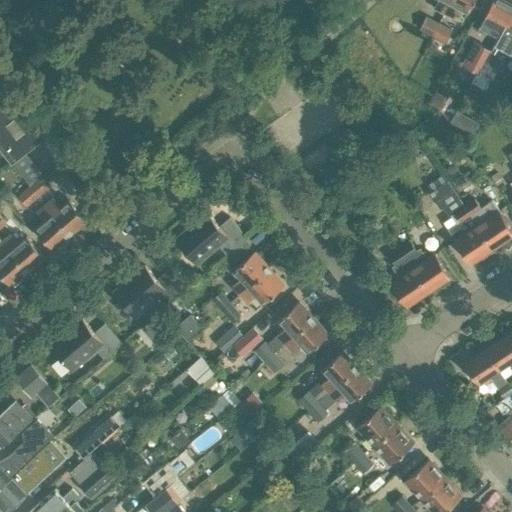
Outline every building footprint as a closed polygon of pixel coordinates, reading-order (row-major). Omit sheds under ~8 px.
[(445,12),(450,0),(438,0),(434,7),(445,12)] [(470,12),(475,0),(450,0),(445,12),(454,17),(460,7),(470,12)] [(489,0),(484,0),(479,10),(486,14),(493,2),(489,0)] [(498,40),(511,12),(511,3),(505,0),(493,0),(493,2),(486,14),(484,19),(479,30),(498,40)] [(511,12),(498,40),(492,51),(490,49),(478,71),(491,78),(502,56),(503,57),(507,48),(511,50),(511,12)] [(433,36),(439,22),(426,16),(419,29),(433,36)] [(446,42),(452,29),(439,22),(433,36),(446,42)] [(490,49),(476,42),(464,64),(478,71),(490,49)] [(24,153),(50,133),(8,80),(0,86),(0,147),(12,162),(24,153)] [(442,107),(447,98),(436,92),(431,101),(442,107)] [(480,122),(458,109),(451,121),(473,133),(480,122)] [(50,149),(56,145),(49,137),(44,141),(50,149)] [(42,175),(24,153),(12,162),(30,186),(42,176),(42,175)] [(471,214),(465,205),(465,206),(444,175),(428,185),(433,192),(430,195),(435,202),(438,200),(449,216),(455,212),(461,221),(449,229),(471,262),(494,248),(478,224),(472,214),(471,214)] [(50,186),(42,176),(30,186),(39,196),(50,186)] [(30,186),(19,195),(27,205),(39,196),(30,186)] [(46,204),(71,234),(88,219),(70,199),(62,206),(55,197),(46,204)] [(476,198),(465,205),(471,214),(472,214),(482,207),(476,198)] [(71,234),(46,204),(37,212),(45,221),(37,228),(54,248),(71,234)] [(478,224),(494,248),(511,235),(511,226),(500,210),(478,224)] [(220,226),(209,212),(177,239),(197,264),(219,245),(228,255),(248,237),(231,217),(220,226)] [(12,233),(3,241),(28,270),(45,256),(28,235),(19,242),(12,233)] [(0,254),(2,257),(0,258),(0,270),(11,284),(28,270),(3,241),(0,243),(0,254)] [(417,250),(411,242),(401,248),(429,291),(451,276),(436,253),(427,258),(420,248),(417,250)] [(407,305),(429,291),(401,248),(390,256),(396,264),(393,266),(400,276),(391,282),(407,305)] [(241,294),(270,268),(255,251),(235,269),(242,278),(233,286),(241,294)] [(158,279),(146,265),(114,292),(135,317),(159,296),(167,306),(186,290),(168,270),(158,279)] [(265,303),(285,285),(270,268),(241,294),(248,302),(257,294),(265,303)] [(223,310),(232,302),(221,290),(202,307),(211,318),(222,308),(223,310)] [(285,343),(314,318),(299,301),(280,318),(287,326),(278,334),(285,343)] [(232,320),(241,312),(232,302),(223,310),(232,320)] [(177,328),(187,340),(203,327),(192,315),(177,328)] [(155,317),(143,327),(151,337),(163,327),(155,317)] [(95,332),(83,318),(51,345),(72,369),(96,349),(105,359),(123,343),(106,322),(95,332)] [(309,351),(328,334),(314,318),(285,343),(293,351),(301,343),(309,351)] [(225,351),(243,334),(235,324),(216,341),(225,351)] [(245,353),(263,337),(254,327),(236,343),(245,353)] [(505,377),(511,372),(511,368),(508,363),(511,360),(511,343),(506,335),(486,348),(499,368),(505,377)] [(264,361),(275,351),(265,340),(254,349),(264,361)] [(511,387),(505,377),(499,368),(486,348),(465,362),(478,382),(490,375),(499,388),(498,389),(504,397),(511,392),(511,387)] [(309,410),(358,367),(343,350),(324,368),(331,376),(322,384),(329,392),(319,401),(309,391),(300,399),(309,410)] [(275,351),(264,361),(274,371),(285,362),(275,351)] [(202,385),(216,372),(201,356),(187,368),(202,385)] [(61,396),(33,364),(16,378),(32,396),(37,392),(49,406),(61,396)] [(353,401),(372,383),(358,367),(309,410),(319,421),(329,413),(326,409),(336,400),(337,400),(346,392),(353,401)] [(223,379),(212,388),(218,395),(229,386),(223,379)] [(199,398),(207,391),(202,385),(194,392),(199,398)] [(222,394),(228,401),(234,396),(228,388),(222,394)] [(252,391),(242,400),(252,412),(262,402),(252,391)] [(222,394),(210,404),(220,416),(232,405),(228,401),(222,394)] [(0,443),(2,446),(34,420),(16,401),(8,408),(0,415),(0,443)] [(246,421),(253,415),(240,401),(233,407),(246,421)] [(375,444),(398,424),(381,405),(359,425),(375,444)] [(113,414),(95,430),(104,440),(122,424),(113,414)] [(511,440),(511,417),(510,415),(498,424),(510,440),(511,439),(511,440)] [(0,487),(37,454),(36,452),(53,436),(37,419),(24,432),(26,440),(10,455),(0,461),(0,487)] [(392,462),(414,442),(398,424),(375,444),(392,462)] [(249,443),(256,437),(246,426),(240,431),(249,443)] [(179,447),(189,439),(181,428),(171,437),(179,447)] [(355,462),(365,453),(355,441),(344,451),(355,462)] [(94,451),(71,471),(83,485),(106,464),(94,451)] [(364,472),(374,463),(365,453),(355,462),(364,472)] [(0,504),(7,511),(52,470),(37,454),(0,487),(0,504)] [(423,497),(446,477),(429,459),(407,478),(423,497)] [(155,496),(166,487),(180,477),(167,461),(143,481),(155,496)] [(109,465),(84,486),(93,497),(118,475),(109,465)] [(304,471),(298,477),(305,485),(312,479),(304,471)] [(436,511),(444,511),(462,496),(446,477),(423,497),(436,511)] [(172,494),(166,487),(155,496),(145,504),(151,511),(162,511),(177,501),(177,500),(181,497),(176,491),(172,494)] [(64,497),(56,488),(41,502),(30,511),(55,511),(59,509),(62,511),(65,511),(73,505),(65,496),(64,497)] [(62,511),(59,509),(55,511),(82,511),(85,509),(77,501),(81,497),(73,488),(65,496),(73,505),(65,511),(62,511)] [(317,509),(331,497),(325,489),(311,501),(317,509)] [(392,504),(399,511),(405,511),(413,506),(403,495),(392,504)] [(112,498),(104,506),(107,511),(110,508),(116,503),(112,498)] [(178,502),(177,501),(162,511),(186,511),(178,502)]
